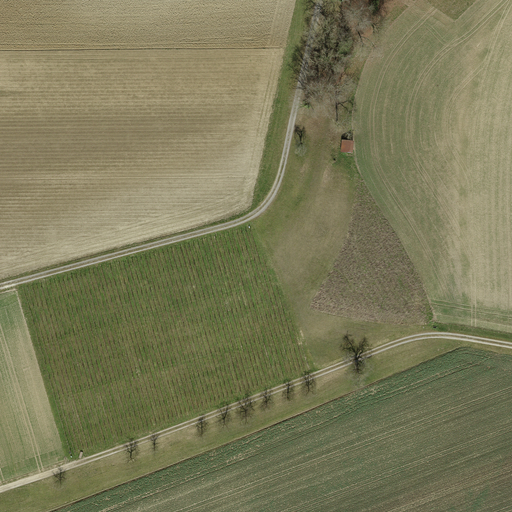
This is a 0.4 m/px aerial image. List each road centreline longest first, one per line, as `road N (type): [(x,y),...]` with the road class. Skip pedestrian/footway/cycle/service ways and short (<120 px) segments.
road 1 (track): [(0,491),(427,332),(511,344)]
road 2 (track): [(0,287),(250,218),(272,199),(322,0)]
